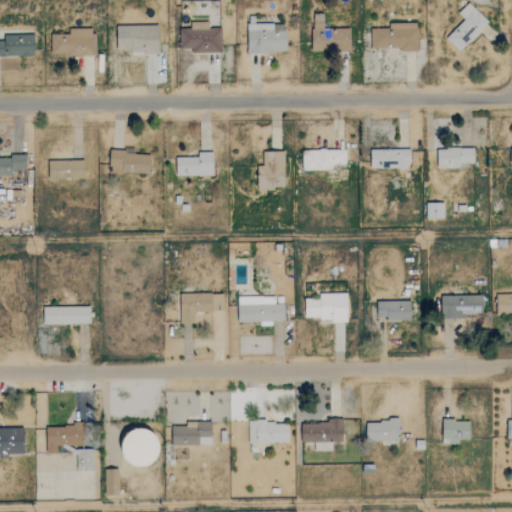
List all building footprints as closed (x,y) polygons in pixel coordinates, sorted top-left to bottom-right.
[(464,19),(446,38),(460,51),(488,21),(468,2),(458,14),(464,19)] [(312,52),(351,51),(350,28),(324,28),(323,14),(311,14),(312,52)] [(222,52),(221,27),(209,28),(209,22),(190,22),(190,28),(179,28),(179,48),(191,48),(191,53),(222,52)] [(286,23),(247,24),(248,53),(286,52),(286,23)] [(371,49),(417,50),(418,23),(389,23),(389,27),(371,27),(371,49)] [(160,26),(116,25),(116,52),(159,52),(160,26)] [(94,27),(69,27),(69,34),(51,34),(51,55),(95,54),(94,27)] [(4,35),(4,41),(0,41),(0,55),(34,55),(34,34),(4,35)] [(437,149),(437,167),(474,167),(474,148),(437,149)] [(302,150),(303,170),(333,169),(333,165),(346,164),(346,149),(302,150)] [(370,169),(410,168),(410,149),(370,150),(370,169)] [(110,172),(149,174),(150,153),(111,151),(110,172)] [(284,151),(263,152),(263,165),(257,165),(258,189),(285,188),(284,151)] [(176,174),(213,175),(214,152),(198,152),(198,157),(176,157),(176,174)] [(0,156),(0,188),(3,188),(2,176),(12,175),(12,170),(25,169),(25,156),(0,156)] [(85,178),(84,160),(47,160),(48,179),(85,178)] [(426,218),(444,218),(444,202),(426,203),(426,218)] [(223,293),(179,294),(180,324),(194,324),(194,312),(223,311),(223,293)] [(305,320),(348,320),(347,293),(319,294),(319,299),(304,299),(305,320)] [(497,314),(511,313),(511,293),(497,294),(497,314)] [(441,296),(442,319),(464,319),(464,314),(482,313),(482,295),(441,296)] [(237,298),(237,322),(261,322),(261,326),(272,326),(272,321),(284,321),(284,298),(237,298)] [(377,319),(410,319),(410,300),(377,301),(377,319)] [(43,307),(43,325),(90,324),(90,306),(43,307)] [(365,421),(366,442),(399,441),(398,420),(365,421)] [(443,420),(442,443),(459,444),(459,440),(469,440),(470,420),(443,420)] [(212,422),(185,421),(185,426),(171,425),(171,444),(211,445),(212,422)] [(248,421),(248,442),(289,443),(289,422),(248,421)] [(342,422),(301,421),(301,442),(313,442),(313,451),(331,451),(331,441),(342,442),(342,422)] [(46,425),(46,453),(57,453),(56,447),(83,446),(83,425),(46,425)] [(0,456),(8,456),(8,454),(23,454),(24,428),(0,428),(0,456)] [(156,454),(155,459),(152,464),(148,468),(142,470),(137,470),(131,469),(127,466),(123,461),(121,455),(121,449),(123,443),(128,438),(133,435),(139,434),(145,436),(150,439),(154,443),(156,448),(156,454)] [(94,471),(93,449),(76,449),(76,471),(94,471)] [(119,495),(118,470),(104,470),(105,495),(119,495)]
